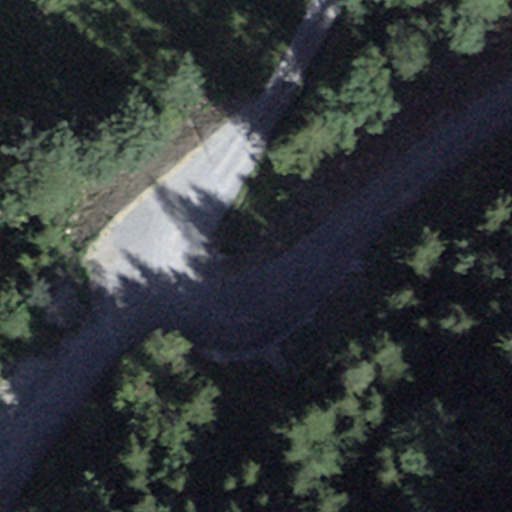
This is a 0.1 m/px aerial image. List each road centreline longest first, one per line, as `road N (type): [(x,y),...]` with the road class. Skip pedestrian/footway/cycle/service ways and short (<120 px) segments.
road 1 (track): [(0,506),(40,436),(153,296),(245,161),(339,0)]
road 2 (track): [(511,38),(359,172),(255,279),(229,286),(174,265)]
